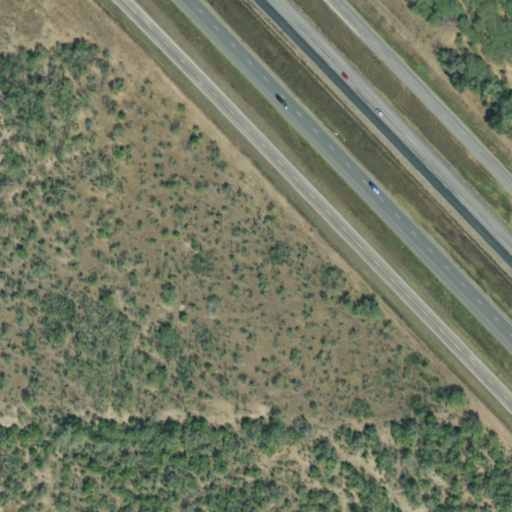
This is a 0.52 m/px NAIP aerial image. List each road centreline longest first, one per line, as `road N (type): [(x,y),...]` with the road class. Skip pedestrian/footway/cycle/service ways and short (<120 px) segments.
road 1 (tertiary): [(511,407),(110,0)]
road 2 (motorway): [(190,0),(511,332)]
road 3 (motorway): [(511,258),(262,0)]
road 4 (tertiary): [(511,182),(335,0)]
